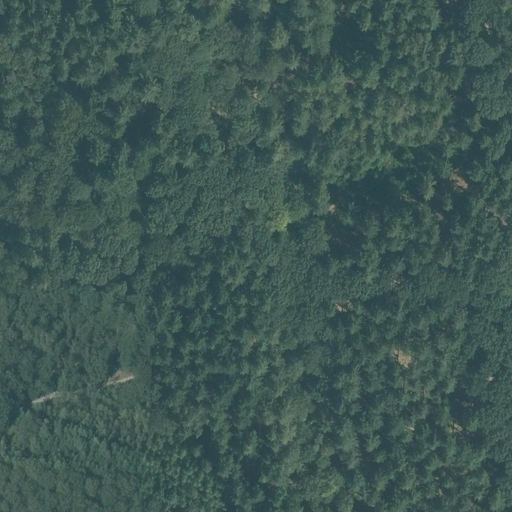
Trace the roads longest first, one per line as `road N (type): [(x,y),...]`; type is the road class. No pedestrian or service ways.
road 1 (track): [(0,409),(285,350)]
road 2 (track): [(274,254),(240,0)]
road 3 (track): [(274,254),(319,265),(486,269),(511,240)]
road 4 (track): [(74,107),(236,0)]
road 5 (track): [(307,511),(285,350)]
